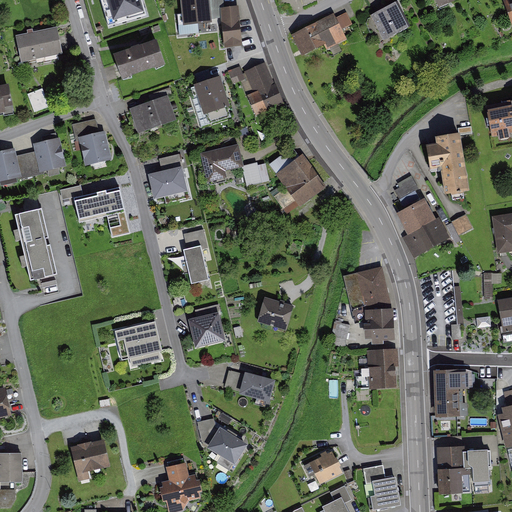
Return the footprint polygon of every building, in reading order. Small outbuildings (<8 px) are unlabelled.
[(100,0),(109,27),(148,16),(143,0),(100,0)] [(214,0),(184,0),(187,22),(217,19),(214,0)] [(401,0),(374,15),(388,40),(415,25),(401,0)] [(431,0),(439,0),(443,9),(462,0),(431,0)] [(244,5),(225,6),(227,47),(246,46),(244,5)] [(339,13),(295,35),(305,55),(327,44),(330,49),(352,38),(339,13)] [(61,28),(18,36),(23,61),(65,53),(61,28)] [(135,51),(114,58),(122,80),(165,64),(157,42),(135,51)] [(266,63),(236,76),(243,93),(249,91),(258,114),(283,104),(266,63)] [(201,82),(198,83),(206,110),(230,104),(223,76),(201,82)] [(12,83),(0,85),(0,113),(17,111),(12,83)] [(28,94),(35,111),(50,106),(44,88),(28,94)] [(171,96),(133,109),(142,135),(180,122),(171,96)] [(511,104),(511,105),(486,110),(491,137),(511,132),(511,100),(511,101),(511,104)] [(99,119),(75,124),(79,141),(82,140),(88,165),(115,159),(108,131),(102,132),(99,119)] [(459,133),(436,137),(437,143),(426,145),(430,170),(440,169),(444,195),(469,191),(459,133)] [(19,149),(0,153),(0,183),(70,168),(63,138),(36,144),(38,150),(20,154),(19,149)] [(241,143),(203,152),(211,184),(230,180),(227,170),(247,165),(241,143)] [(166,169),(151,173),(158,199),(168,196),(169,202),(193,196),(182,152),(163,157),(166,169)] [(304,152),(276,172),(302,206),(329,185),(304,152)] [(269,181),(266,163),(246,166),(248,184),(269,181)] [(412,174),(394,184),(401,199),(420,189),(412,174)] [(75,201),(74,198),(84,195),(81,184),(62,189),(66,204),(75,201)] [(121,192),(74,204),(83,240),(104,234),(102,226),(128,219),(121,192)] [(38,196),(24,198),(26,210),(40,207),(38,196)] [(425,198),(397,213),(409,235),(404,237),(415,258),(450,238),(439,217),(436,219),(425,198)] [(60,274),(46,208),(19,214),(33,280),(60,274)] [(511,213),(491,217),(497,254),(503,253),(509,252),(509,254),(511,256),(511,213)] [(459,218),(452,222),(459,235),(472,228),(466,215),(459,218)] [(209,230),(189,235),(191,247),(187,248),(194,285),(214,281),(208,251),(213,250),(209,230)] [(358,272),(345,275),(357,320),(337,320),(333,343),(368,344),(368,338),(399,339),(397,308),(385,265),(384,265),(358,272)] [(502,283),(502,273),(484,273),(484,297),(493,297),(493,283),(502,283)] [(444,285),(424,287),(427,325),(464,322),(460,275),(443,276),(444,285)] [(290,330),(297,304),(268,297),(261,323),(290,330)] [(511,297),(497,301),(502,327),(500,327),(503,343),(511,341),(511,297)] [(201,316),(190,318),(197,348),(233,340),(224,303),(199,308),(201,316)] [(489,317),(477,319),(478,328),(491,326),(489,317)] [(158,320),(118,330),(125,360),(135,357),(137,366),(167,359),(158,320)] [(401,386),(399,349),(356,351),(358,387),(401,386)] [(270,405),(279,375),(234,362),(227,388),(260,398),(259,402),(270,405)] [(470,369),(437,370),(439,418),(465,417),(464,391),(471,390),(470,369)] [(9,387),(0,389),(0,418),(15,415),(9,387)] [(511,403),(511,390),(503,393),(506,405),(511,403)] [(511,406),(502,409),(503,413),(497,415),(505,449),(511,447),(511,406)] [(219,418),(200,422),(205,444),(224,455),(219,463),(235,472),(253,444),(222,426),(219,418)] [(98,439),(73,444),(78,474),(113,467),(107,437),(98,439)] [(464,447),(437,448),(439,493),(469,492),(468,469),(472,469),(473,483),(475,483),(475,487),(488,486),(488,482),(489,482),(489,467),(490,467),(490,451),(465,452),(464,447)] [(336,448),(307,462),(318,483),(347,469),(336,448)] [(24,453),(0,453),(0,481),(26,480),(24,453)] [(198,458),(167,467),(171,480),(161,483),(169,511),(182,511),(212,504),(198,458)] [(387,465),(367,468),(374,509),(406,504),(401,476),(389,478),(387,465)] [(355,500),(348,486),(335,492),(339,501),(327,506),(328,510),(323,511),(353,511),(349,503),(355,500)] [(0,505),(16,505),(15,489),(0,489),(0,505)]
